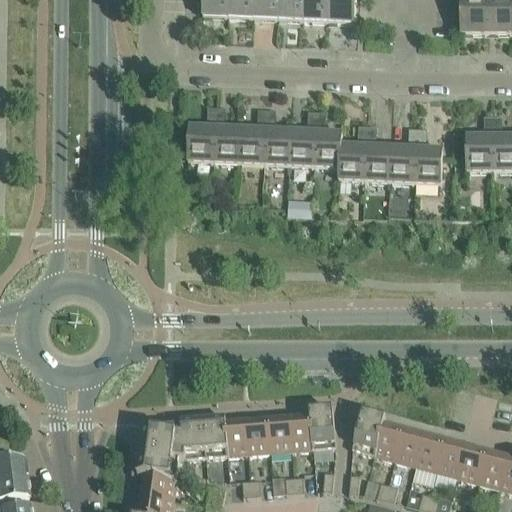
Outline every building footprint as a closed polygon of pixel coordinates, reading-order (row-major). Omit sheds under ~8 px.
[(229,22),(229,0),(204,0),(203,21),(229,22)] [(254,24),(254,0),(229,0),(229,22),(254,24)] [(278,25),(279,0),(254,0),(254,24),(278,25)] [(304,26),(304,0),(279,0),(278,25),(304,26)] [(328,27),(329,0),(304,0),(304,26),(328,27)] [(356,0),(329,0),(328,27),(355,28),(356,0)] [(488,39),(488,3),(462,3),(462,39),(488,39)] [(511,38),(511,3),(488,3),(488,39),(511,38)] [(214,168),(218,112),(208,112),(207,132),(190,131),(189,167),(214,168)] [(239,170),(241,133),(225,133),(226,113),(218,112),(214,168),(239,170)] [(264,171),(267,115),(258,114),(257,134),(241,133),(239,170),(264,171)] [(289,173),(291,136),(276,135),(277,115),(267,115),(264,171),(289,173)] [(315,174),(318,117),(309,116),(308,136),(291,136),(289,173),(315,174)] [(327,117),(318,117),(315,174),(341,176),(342,150),(343,138),(326,137),(327,117)] [(494,177),(494,121),(484,121),(484,141),(467,141),(467,177),(494,177)] [(511,176),(511,141),(503,141),(503,121),(494,121),(494,177),(511,176)] [(365,187),(369,131),(359,131),(358,151),(342,150),(341,176),(341,186),(365,187)] [(390,188),(392,152),(376,151),(377,131),(369,131),(365,187),(390,188)] [(415,189),(419,133),(409,133),(408,153),(392,152),(390,188),(415,189)] [(428,134),(419,133),(415,189),(442,191),(444,155),(427,154),(428,134)] [(304,205),(303,222),(312,223),(313,221),(313,206),(304,205)] [(310,416),(311,422),(314,455),(337,453),(334,414),(310,416)] [(383,428),(385,429),(386,423),(363,417),(353,455),(375,461),(383,428)] [(225,428),(227,428),(226,422),(181,425),(182,430),(185,465),(227,461),(225,428)] [(311,422),(290,423),(292,457),(314,455),(311,422)] [(292,457),(290,423),(268,425),(270,458),(292,457)] [(270,458),(268,425),(248,427),(249,460),(270,458)] [(249,460),(248,427),(227,428),(225,428),(227,461),(249,460)] [(396,466),(405,434),(385,429),(383,428),(375,461),(396,466)] [(180,464),(185,465),(182,430),(167,431),(166,438),(144,435),(142,452),(136,452),(133,479),(145,481),(177,486),(180,464)] [(417,472),(426,440),(405,434),(396,466),(417,472)] [(438,477),(446,446),(426,440),(417,472),(438,477)] [(459,483),(467,451),(446,446),(438,477),(459,483)] [(480,488),(488,457),(467,451),(459,483),(480,488)] [(501,494),(509,462),(488,457),(480,488),(501,494)] [(0,485),(27,483),(25,469),(19,463),(0,462),(0,485)] [(511,463),(509,462),(501,494),(511,496),(511,463)] [(325,477),(324,487),(334,488),(334,478),(325,477)] [(351,480),(350,489),(359,490),(360,481),(351,480)] [(174,507),(177,486),(145,481),(142,502),(174,507)] [(296,498),(295,483),(286,483),(286,482),(273,483),(274,500),(296,498)] [(305,498),(304,482),(295,483),(296,498),(305,498)] [(0,505),(29,502),(27,483),(0,485),(0,505)] [(262,501),(260,485),(252,486),(252,502),(262,501)] [(252,502),(252,486),(243,486),(244,502),(252,502)] [(333,497),(334,488),(324,487),(324,496),(333,497)] [(385,506),(389,491),(380,488),(376,504),(385,506)] [(359,500),(359,490),(350,489),(349,499),(359,500)] [(226,493),(210,490),(208,490),(206,497),(225,501),(226,493)] [(398,493),(389,491),(385,506),(394,508),(398,493)] [(223,508),(225,501),(206,497),(204,504),(223,508)] [(411,511),(428,511),(432,501),(422,499),(420,505),(418,505),(419,501),(409,499),(407,511),(411,511)] [(438,511),(440,503),(432,501),(428,511),(438,511)] [(173,511),(174,507),(142,502),(140,511),(173,511)]
